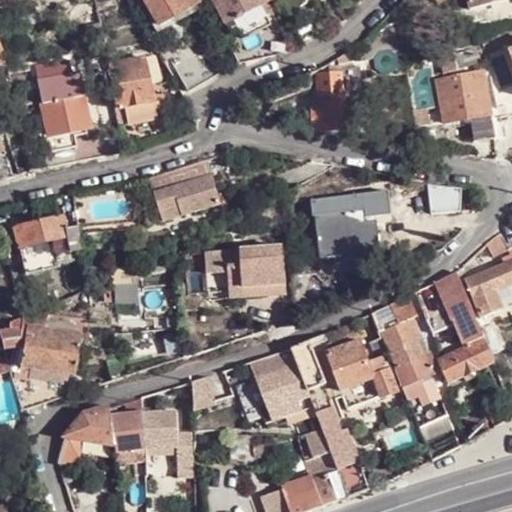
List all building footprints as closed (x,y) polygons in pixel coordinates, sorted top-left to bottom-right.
[(115,0),(101,0),(94,3),(96,9),(117,3),(115,0)] [(142,0),(158,27),(160,26),(172,20),(175,18),(186,11),(199,4),(196,0),(142,0)] [(212,0),(225,23),(262,4),(260,0),(212,0)] [(468,0),(470,9),(507,0),(468,0)] [(302,46),(320,35),(307,12),(288,22),(302,46)] [(175,80),(191,71),(176,52),(163,59),(164,62),(175,80)] [(352,54),(352,53),(337,61),(338,66),(347,65),(352,54)] [(457,69),(477,65),(475,53),(455,56),(457,69)] [(150,84),(162,77),(154,57),(152,55),(146,57),(150,84)] [(107,63),(115,108),(123,105),(126,124),(156,119),(154,108),(153,100),(150,84),(146,57),(107,63)] [(353,100),(363,99),(361,70),(343,71),(343,73),(345,100),(353,100)] [(41,102),(82,94),(77,71),(37,79),(41,102)] [(470,120),(491,116),(483,72),(459,77),(436,81),(443,124),(470,120)] [(352,128),(355,128),(354,117),(353,100),(345,100),(343,73),(319,76),(320,82),(322,110),(314,110),(315,130),(352,128)] [(506,120),(511,118),(511,85),(501,88),(506,120)] [(73,130),(89,127),(82,94),(41,102),(48,135),(73,130)] [(113,108),(111,96),(99,98),(101,109),(113,108)] [(417,127),(429,125),(426,109),(415,111),(417,127)] [(474,143),(496,139),(491,116),(470,120),(474,143)] [(354,139),(374,143),(373,130),(372,118),(354,117),(355,128),(352,128),(354,139)] [(51,150),(76,144),(73,130),(48,135),(51,150)] [(0,178),(21,173),(13,135),(0,138),(0,178)] [(205,160),(149,179),(153,194),(210,176),(205,160)] [(210,176),(153,194),(163,222),(220,204),(210,176)] [(66,228),(77,226),(70,194),(59,196),(63,215),(66,228)] [(344,253),(370,248),(366,224),(366,219),(364,208),(315,217),(321,257),(344,253)] [(14,228),(19,247),(59,237),(67,236),(68,236),(66,228),(63,215),(14,228)] [(366,224),(370,248),(380,247),(375,223),(366,224)] [(77,226),(66,228),(68,236),(67,236),(69,242),(67,242),(70,251),(81,249),(78,233),(77,226)] [(499,235),(485,246),(492,257),(507,251),(509,250),(499,235)] [(173,245),(144,258),(145,274),(163,271),(163,267),(166,261),(175,258),(173,245)] [(281,248),(280,288),(293,288),(291,247),(281,248)] [(370,248),(344,253),(345,258),(381,252),(380,247),(370,248)] [(280,288),(281,248),(247,249),(248,277),(248,287),(248,289),(280,288)] [(480,318),(502,309),(495,291),(511,283),(511,248),(509,250),(507,251),(509,256),(502,259),(504,264),(465,280),(480,318)] [(473,316),(465,296),(456,274),(441,281),(435,284),(451,325),(455,324),(473,316)] [(248,287),(248,277),(234,277),(235,299),(248,289),(248,287)] [(97,302),(114,302),(113,293),(136,293),(135,282),(103,283),(103,287),(97,288),(97,302)] [(432,334),(451,325),(435,284),(415,294),(427,324),(432,334)] [(248,289),(235,299),(281,298),(280,288),(248,289)] [(280,288),(281,298),(293,297),(293,288),(280,288)] [(409,320),(417,317),(409,296),(396,303),(401,317),(404,322),(409,320)] [(372,314),(379,332),(382,331),(396,325),(393,320),(401,317),(396,303),(372,314)] [(25,327),(79,335),(79,329),(73,328),(70,325),(68,323),(47,319),(48,309),(33,316),(23,320),(22,326),(25,327)] [(372,349),(376,348),(384,345),(379,332),(372,314),(360,319),(372,349)] [(467,349),(484,340),(473,316),(455,324),(467,349)] [(401,386),(431,374),(426,363),(409,320),(404,322),(396,325),(382,331),(397,368),(394,369),(401,386)] [(10,365),(19,366),(25,327),(22,326),(7,325),(4,345),(10,365)] [(19,366),(73,375),(79,335),(25,327),(19,366)] [(374,378),(375,378),(370,362),(361,339),(325,353),(340,390),(374,378)] [(484,340),(467,349),(438,362),(447,383),(493,362),(484,340)] [(320,385),(324,383),(309,342),(292,349),(295,360),(308,391),(320,385)] [(280,364),(295,360),(292,349),(260,360),(263,370),(280,364)] [(382,398),(397,391),(384,357),(370,362),(375,378),(374,378),(382,398)] [(401,386),(405,396),(428,387),(443,381),(433,359),(426,363),(431,374),(401,386)] [(282,369),(256,380),(268,410),(302,399),(304,405),(312,402),(308,391),(295,360),(280,364),(282,369)] [(192,411),(214,405),(212,394),(225,390),(221,373),(193,382),(192,411)] [(20,410),(74,393),(72,385),(65,382),(20,375),(21,382),(16,385),(14,377),(11,378),(20,410)] [(347,410),(382,398),(374,378),(340,390),(341,394),(347,410)] [(256,380),(250,382),(266,423),(272,421),(268,410),(256,380)] [(405,396),(410,408),(426,402),(428,409),(436,405),(428,387),(405,396)] [(214,405),(228,401),(225,390),(212,394),(214,405)] [(114,452),(144,448),(143,427),(141,397),(124,403),(125,413),(109,416),(112,444),(114,452)] [(301,406),(304,405),(302,399),(268,410),(272,421),(303,410),(301,406)] [(301,406),(303,410),(306,418),(316,413),(316,412),(312,402),(304,405),(301,406)] [(109,416),(125,413),(124,403),(108,408),(109,416)] [(329,448),(350,439),(346,430),(345,429),(342,430),(338,419),(332,405),(316,412),(316,413),(322,429),(329,448)] [(71,461),(79,459),(78,439),(112,444),(109,416),(108,408),(84,414),(65,437),(58,465),(64,485),(77,480),(71,461)] [(448,421),(419,431),(425,443),(453,433),(448,421)] [(407,430),(405,423),(392,428),(394,435),(407,430)] [(145,460),(145,468),(193,472),(193,442),(161,438),(162,429),(143,427),(144,448),(145,460)] [(297,438),(303,461),(314,457),(331,452),(329,448),(322,429),(297,438)] [(253,445),(253,436),(230,437),(227,464),(246,466),(247,445),(253,445)] [(336,464),(356,456),(350,439),(329,448),(331,452),(336,464)] [(115,464),(145,460),(144,448),(114,452),(115,464)] [(428,464),(432,462),(427,449),(423,451),(428,464)] [(314,457),(321,475),(327,473),(337,499),(348,494),(336,464),(331,452),(314,457)] [(349,498),(369,490),(356,456),(336,464),(348,494),(349,498)] [(145,468),(146,474),(166,475),(166,478),(166,479),(168,480),(194,482),(193,472),(145,468)] [(224,499),(251,496),(247,470),(220,473),(224,499)] [(272,486),(272,472),(262,471),(261,485),(272,486)] [(322,508),(339,502),(337,499),(327,473),(321,475),(311,478),(322,508)] [(166,479),(166,478),(148,478),(149,491),(168,491),(168,480),(166,479)] [(288,511),(311,511),(322,508),(311,478),(280,489),(288,511)] [(265,511),(288,511),(280,489),(259,496),(265,511)]
